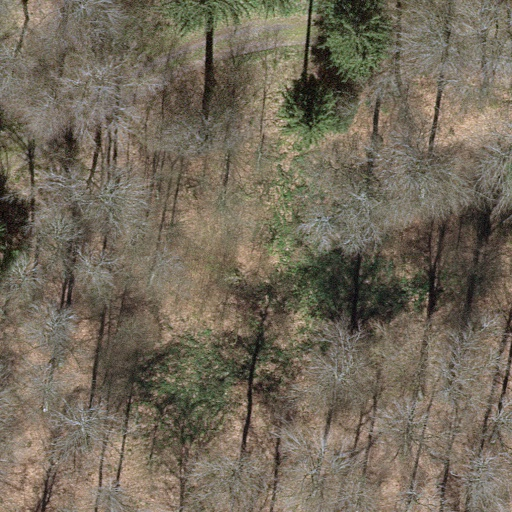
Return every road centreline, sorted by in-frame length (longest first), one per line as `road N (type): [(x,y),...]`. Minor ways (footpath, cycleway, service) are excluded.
road 1 (track): [(302,31),(405,448),(428,511)]
road 2 (track): [(0,161),(213,51),(302,31)]
